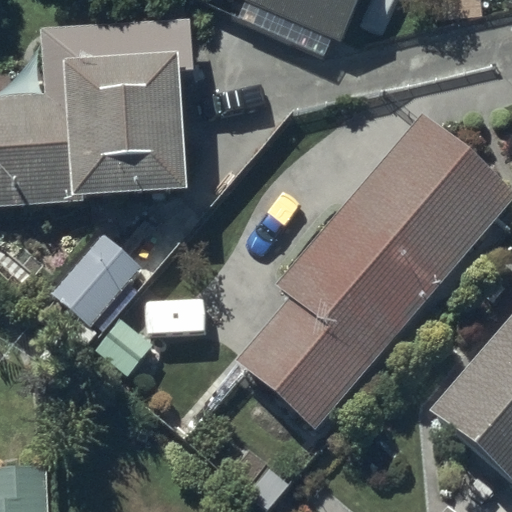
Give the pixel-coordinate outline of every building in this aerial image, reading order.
[(237,0),(270,14),(267,21),(304,37),(306,30),(339,45),(351,18),(387,34),(401,0),(237,0)] [(192,20),(43,25),(45,92),(0,93),(0,202),(72,200),(72,212),(186,208),(182,80),(195,80),(192,20)] [(511,200),(511,187),(423,110),(277,277),(293,290),(238,354),(318,423),(511,200)] [(135,267),(95,234),(44,294),(83,328),(135,267)] [(511,309),(426,408),(511,482),(511,309)] [(152,345),(120,317),(89,353),(121,380),(152,345)] [(0,511),(47,511),(46,483),(0,484),(0,511)]
